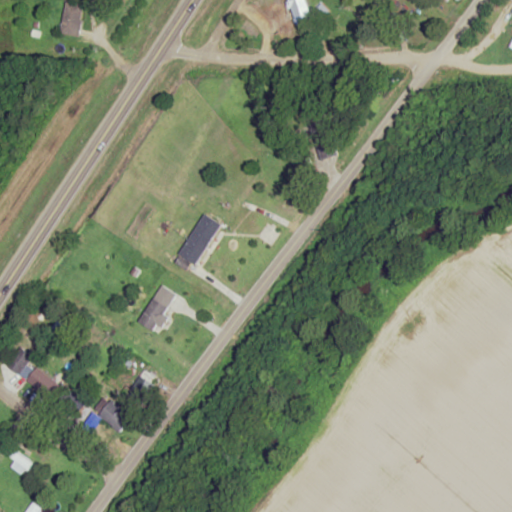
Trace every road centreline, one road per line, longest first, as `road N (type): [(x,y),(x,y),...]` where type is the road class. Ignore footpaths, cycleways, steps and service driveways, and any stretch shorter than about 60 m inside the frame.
road 1 (residential): [(97,511),(482,0)]
road 2 (secondary): [(0,292),(191,0)]
road 3 (residential): [(433,63),(212,59)]
road 4 (residential): [(0,388),(122,480)]
